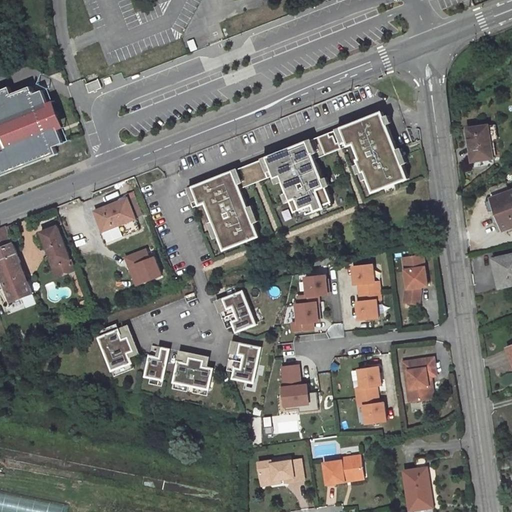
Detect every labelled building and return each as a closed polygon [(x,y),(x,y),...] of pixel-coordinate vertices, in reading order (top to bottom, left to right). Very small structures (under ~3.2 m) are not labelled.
[(192,51),(199,49),(195,39),(189,42),(192,51)] [(102,88),(99,80),(86,85),(90,93),(102,88)] [(0,90),(9,87),(7,82),(0,84),(0,90)] [(41,152),(63,143),(58,131),(47,103),(42,91),(34,94),(31,86),(13,94),(10,87),(9,87),(0,90),(0,173),(43,157),(41,152)] [(66,128),(55,100),(47,103),(58,131),(66,128)] [(217,178),(187,190),(194,208),(206,203),(214,222),(209,224),(215,238),(220,236),(225,250),(260,237),(255,223),(259,221),(253,206),(249,208),(241,189),(274,176),(276,178),(282,176),(288,194),(284,195),(287,202),(291,200),(296,212),(306,208),(309,215),(326,208),(324,205),(333,202),(327,187),(331,185),(328,178),(324,180),(316,159),(355,144),(361,159),(358,160),(363,173),(366,172),(371,186),(407,172),(401,157),(406,155),(403,149),(398,150),(388,126),(383,112),(286,150),(217,178)] [(498,139),(496,125),(488,126),(491,141),(498,139)] [(491,141),(488,126),(462,129),(463,135),(469,134),(473,161),(493,158),(491,141)] [(0,176),(44,159),(43,157),(0,173),(0,176)] [(511,226),(511,191),(493,198),(505,230),(511,226)] [(142,213),(134,195),(128,198),(135,216),(142,213)] [(135,216),(128,198),(95,210),(103,230),(100,232),(105,243),(140,229),(135,216)] [(287,221),(294,219),(290,210),(283,212),(287,221)] [(77,261),(61,222),(40,231),(55,266),(51,269),(56,280),(74,272),(70,264),(77,261)] [(36,304),(7,227),(0,229),(0,279),(3,289),(1,290),(6,304),(23,298),(26,308),(36,304)] [(147,249),(126,257),(137,284),(162,274),(155,257),(151,259),(147,249)] [(511,254),(494,259),(501,288),(511,285),(511,254)] [(428,286),(424,255),(409,258),(411,269),(406,270),(407,284),(405,303),(420,305),(422,287),(428,286)] [(358,283),(374,281),(373,263),(352,265),(354,283),(358,283)] [(326,274),(304,276),(305,296),(328,294),(326,274)] [(360,301),(376,299),(382,298),(380,281),(374,281),(358,283),(360,301)] [(233,325),(236,332),(256,324),(242,289),(215,300),(227,327),(233,325)] [(360,301),(356,301),(357,319),(378,317),(376,299),(360,301)] [(318,301),(295,304),(297,322),(291,322),(292,330),(315,328),(314,320),(320,320),(318,301)] [(127,324),(98,336),(114,375),(134,367),(130,356),(139,353),(127,324)] [(263,347),(232,340),(229,353),(231,353),(227,370),(233,372),(232,378),(254,383),(263,347)] [(170,348),(152,344),(146,376),(150,377),(149,383),(162,386),(170,348)] [(209,356),(179,350),(172,388),(208,396),(214,368),(207,367),(209,356)] [(437,376),(434,358),(404,362),(406,371),(410,371),(412,389),(408,389),(410,401),(431,398),(428,377),(432,376),(437,376)] [(299,365),(282,367),(283,386),(301,384),(299,365)] [(358,369),(360,388),(378,386),(380,386),(378,367),(358,369)] [(308,384),(301,384),(283,386),(286,407),(310,405),(309,393),(308,384)] [(360,388),(356,388),(358,405),(363,404),(379,403),(378,386),(360,388)] [(317,392),(309,393),(310,405),(286,407),(286,412),(319,409),(317,392)] [(379,403),(363,404),(365,423),(386,421),(384,402),(379,403)] [(253,415),(262,416),(263,409),(255,407),(253,415)] [(364,474),(362,455),(341,458),(341,461),(325,463),(328,484),(346,481),(345,477),(364,474)] [(427,468),(426,458),(415,459),(417,469),(404,471),(410,510),(412,510),(434,507),(431,490),(427,468)] [(305,480),(302,459),(292,461),(273,464),(273,461),(259,463),(262,482),(281,479),(286,478),(286,483),(305,480)] [(438,489),(435,467),(427,468),(431,490),(438,489)] [(0,511),(5,511),(27,511),(30,498),(0,493),(0,511)]
